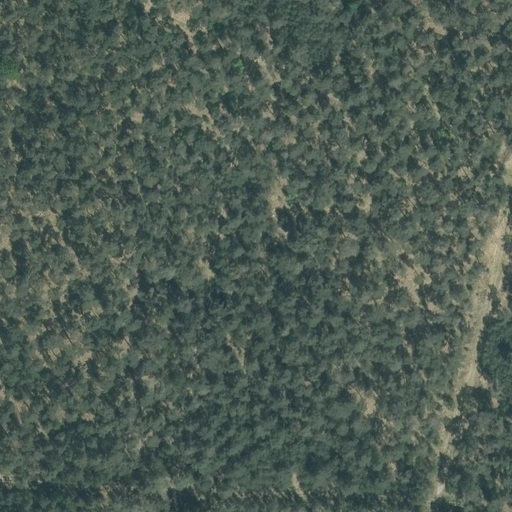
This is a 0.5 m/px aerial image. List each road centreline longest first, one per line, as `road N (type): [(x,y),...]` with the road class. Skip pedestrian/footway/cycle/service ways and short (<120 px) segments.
road 1 (track): [(0,481),(436,500)]
road 2 (track): [(129,0),(511,175)]
road 3 (track): [(436,500),(511,208)]
